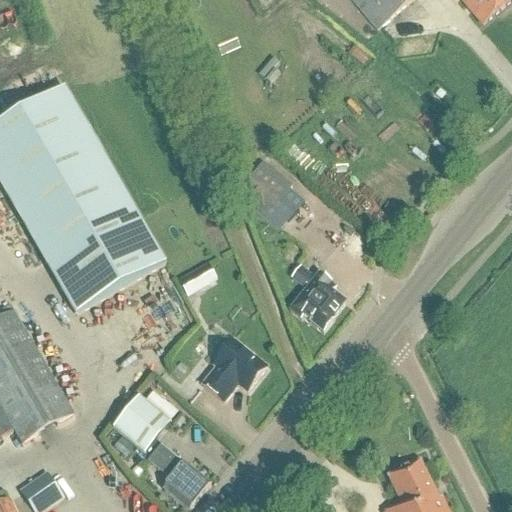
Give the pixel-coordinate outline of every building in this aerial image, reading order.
[(511,0),(348,0),(377,34),(417,0),(459,0),(483,29),(511,4),(511,0)] [(364,65),(366,45),(355,44),(353,64),(364,65)] [(168,268),(67,92),(0,130),(0,188),(76,321),(168,268)] [(312,127),(306,102),(288,106),(294,131),(312,127)] [(430,183),(446,168),(432,153),(416,167),(430,183)] [(245,191),(255,199),(248,208),(266,222),(273,213),(284,199),(292,190),(264,168),(245,191)] [(273,213),(266,222),(282,235),(301,212),(284,199),(273,213)] [(334,324),(346,308),(326,294),(331,288),(316,278),(313,282),(299,272),(291,284),(305,294),(290,316),(302,325),(304,323),(323,339),(335,325),(334,324)] [(13,316),(0,323),(0,441),(13,433),(23,449),(73,420),(13,316)] [(214,373),(201,390),(224,409),(238,392),(247,399),(269,372),(234,344),(212,371),(214,373)] [(154,396),(145,408),(168,426),(177,415),(154,396)] [(139,403),(114,434),(115,436),(145,460),(171,429),(171,428),(168,426),(145,408),(139,403)] [(121,443),(114,451),(129,463),(135,454),(121,443)] [(160,450),(147,465),(171,485),(166,491),(162,496),(182,511),(193,511),(210,490),(184,469),(160,450)] [(421,466),(388,481),(401,509),(394,511),(448,511),(443,500),(438,502),(421,466)] [(46,511),(62,501),(47,478),(19,498),(29,511),(46,511)] [(133,492),(123,496),(129,511),(132,511),(140,509),(133,492)]
